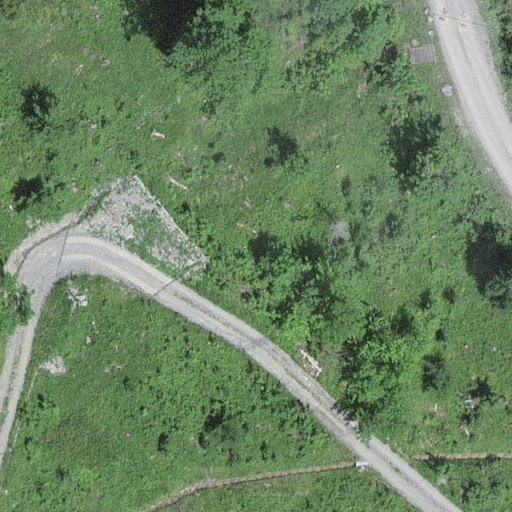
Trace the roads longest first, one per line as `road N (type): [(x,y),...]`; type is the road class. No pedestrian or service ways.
road 1 (track): [(455,511),(390,453),(134,273),(41,275),(0,467)]
road 2 (unclassified): [(511,163),(486,124),(453,0)]
